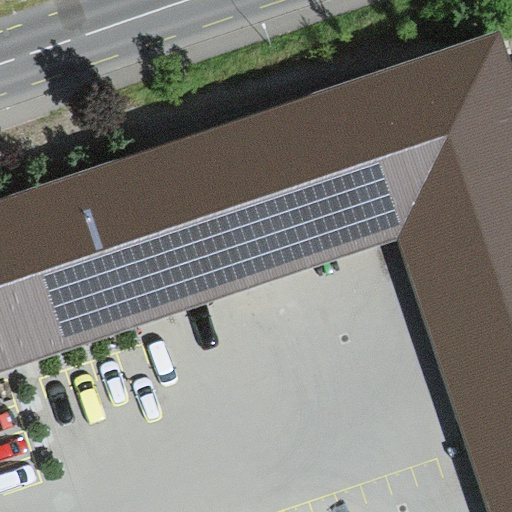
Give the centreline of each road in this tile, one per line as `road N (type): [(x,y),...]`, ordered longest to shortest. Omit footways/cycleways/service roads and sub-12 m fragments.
road 1 (secondary): [(0,64),(205,0)]
road 2 (unknown): [(268,479),(366,447),(419,459),(440,511)]
road 3 (unknown): [(268,479),(223,336)]
road 4 (unknown): [(145,511),(268,479)]
